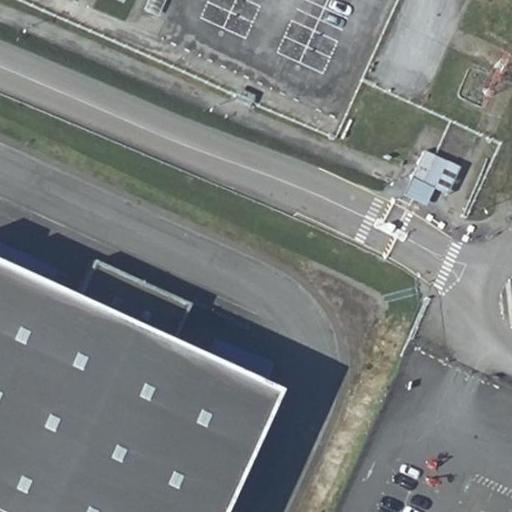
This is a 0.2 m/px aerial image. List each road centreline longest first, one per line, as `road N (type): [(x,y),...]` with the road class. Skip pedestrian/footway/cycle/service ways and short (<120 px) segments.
road 1 (unclassified): [(478,285),(389,230),(0,67)]
road 2 (unknown): [(252,66),(310,90),(333,89),(376,0)]
